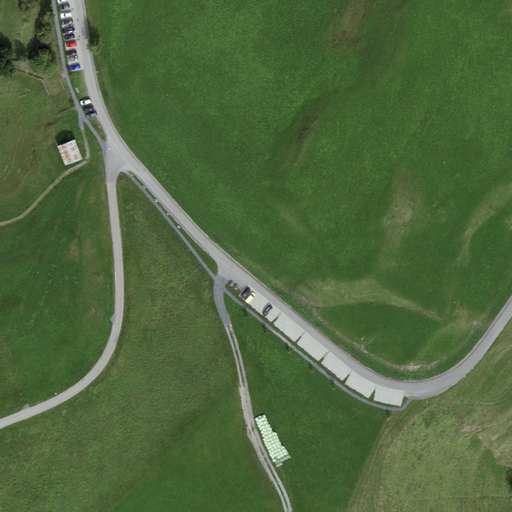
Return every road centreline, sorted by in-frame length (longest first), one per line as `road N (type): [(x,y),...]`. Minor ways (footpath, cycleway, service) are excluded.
road 1 (unclassified): [(118,144),(224,261),(378,379),(415,382),(457,366),(511,301)]
road 2 (unclassified): [(0,424),(75,390),(98,371),(115,334),(110,167),(118,144)]
road 3 (track): [(224,261),(215,290),(286,511)]
road 4 (unclassified): [(118,144),(89,108),(60,0)]
